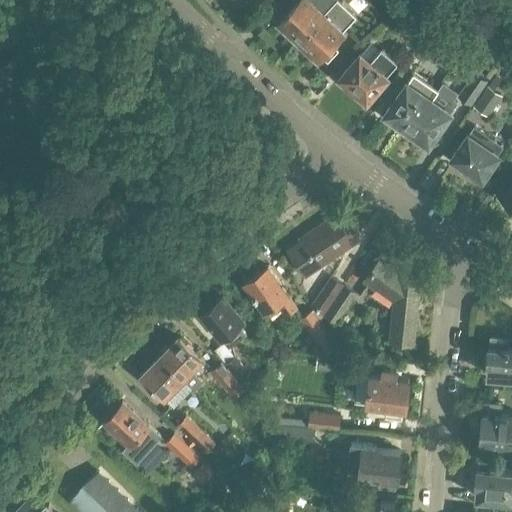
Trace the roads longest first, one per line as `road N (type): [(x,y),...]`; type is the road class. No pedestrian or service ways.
road 1 (residential): [(0,460),(179,275),(340,159)]
road 2 (residential): [(431,511),(459,248)]
road 3 (residential): [(340,159),(165,0)]
road 4 (residential): [(459,248),(340,159)]
